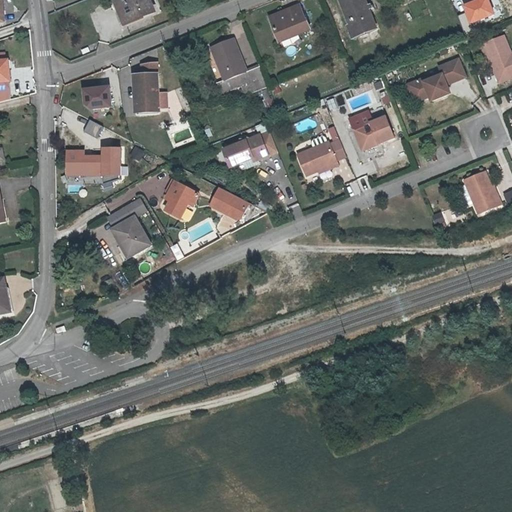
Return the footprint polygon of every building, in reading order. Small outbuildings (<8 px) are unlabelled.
[(156,9),(152,0),(120,0),(129,20),(156,9)] [(379,26),(368,0),(343,0),(358,35),(379,26)] [(488,0),(473,0),(463,4),(470,23),(494,14),(488,0)] [(303,6),(293,10),(295,14),(275,21),(282,41),(312,30),(303,6)] [(295,14),(293,10),(273,17),(275,21),(295,14)] [(511,47),(507,35),(486,43),(502,82),(511,78),(511,47)] [(220,82),(224,92),(244,85),(247,94),(268,86),(261,67),(249,72),(237,41),(215,49),(227,80),(220,82)] [(0,102),(10,99),(8,82),(11,81),(9,60),(6,60),(5,54),(0,54),(0,102)] [(444,70),(414,83),(418,92),(426,94),(427,92),(431,90),(433,95),(435,100),(451,93),(447,86),(450,85),(450,84),(469,76),(461,58),(442,66),(444,70)] [(162,108),(162,94),(161,66),(145,66),(146,76),(139,76),(138,110),(162,110),(162,108)] [(418,92),(414,83),(411,83),(415,94),(425,98),(433,95),(431,90),(427,92),(426,94),(418,92)] [(112,86),(83,88),(85,104),(92,109),(114,107),(112,86)] [(367,113),(353,119),(365,147),(381,141),(382,144),(399,137),(390,114),(371,122),(367,113)] [(101,138),(105,125),(91,121),(86,134),(101,138)] [(263,135),(226,150),(233,168),(256,158),(257,161),(271,156),(263,135)] [(332,140),(302,152),(309,170),(321,165),(333,161),(334,166),(341,163),(339,159),(349,155),(343,139),(333,142),(332,140)] [(381,141),(365,147),(366,149),(382,144),(381,141)] [(137,147),(132,156),(143,162),(148,152),(137,147)] [(503,148),(495,151),(499,162),(507,159),(503,148)] [(104,154),(81,154),(81,174),(104,174),(104,154)] [(333,161),(321,165),(323,170),(334,166),(333,161)] [(488,170),(467,179),(481,213),(504,203),(501,195),(499,196),(488,170)] [(347,183),(351,196),(372,189),(368,176),(347,183)] [(173,198),(170,203),(165,211),(179,219),(187,205),(193,205),(198,195),(175,183),(170,190),(173,198)] [(229,219),(237,216),(243,204),(215,188),(208,202),(209,208),(229,219)] [(438,228),(456,222),(451,208),(433,214),(438,228)] [(128,252),(132,258),(151,247),(134,218),(111,232),(121,248),(117,250),(121,257),(128,252)] [(125,263),(132,258),(128,252),(121,257),(125,263)]
